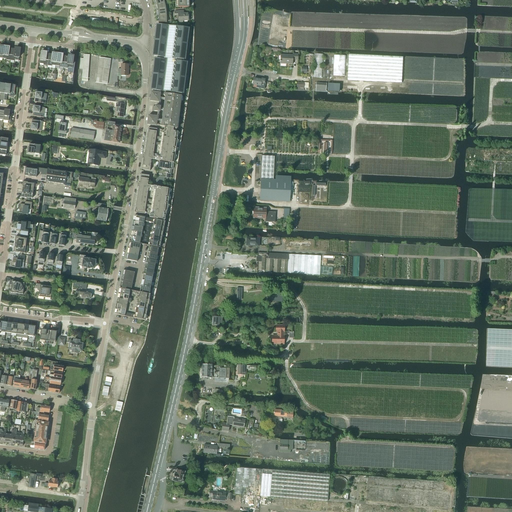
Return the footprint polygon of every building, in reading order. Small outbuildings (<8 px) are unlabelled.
[(183,24),(182,21),(188,21),(187,14),(181,14),(181,11),(175,12),(175,15),(178,15),(178,21),(179,21),(179,24),(183,24)] [(170,60),(166,92),(182,94),(186,62),(183,62),(187,28),(157,25),(155,37),(154,44),(153,56),(155,57),(155,58),(170,60)] [(4,47),(2,58),(6,59),(6,60),(10,61),(12,49),(9,49),(10,48),(7,48),(6,47),(5,47),(4,47)] [(12,49),(10,61),(14,61),(15,60),(18,61),(19,54),(22,49),(21,49),(20,49),(19,49),(18,49),(17,49),(14,49),(12,49)] [(43,65),(48,66),(49,54),(47,54),(47,53),(44,53),(44,52),(43,52),(42,52),(41,52),(40,52),(40,57),(39,64),(43,64),(43,65)] [(49,54),(48,66),(52,66),(52,65),(56,66),(57,54),(56,54),(55,54),(54,54),(52,54),(51,54),(49,54)] [(57,54),(56,66),(59,66),(59,67),(64,68),(65,56),(63,56),(63,55),(60,55),(59,54),(58,54),(57,54)] [(280,60),(280,61),(280,64),(292,64),(293,60),(298,60),(298,54),(293,54),(293,55),(280,55),(280,60)] [(80,69),(83,69),(82,78),(88,78),(89,55),(84,55),(83,59),(81,58),(80,69)] [(348,77),(348,80),(402,83),(403,57),(349,55),(348,77)] [(65,56),(64,68),(68,69),(67,73),(73,74),(75,62),(73,61),(75,57),(74,56),(73,56),(72,56),(71,56),(70,56),(68,56),(68,57),(65,56)] [(99,58),(96,80),(96,83),(107,84),(111,59),(99,58)] [(154,70),(153,78),(151,90),(166,92),(170,60),(155,58),(154,70)] [(117,74),(121,74),(121,75),(128,76),(128,72),(128,65),(128,64),(121,64),(121,69),(118,69),(117,74)] [(254,79),(252,85),(256,85),(256,88),(264,90),(265,84),(264,83),(265,80),(257,78),(257,80),(254,79)] [(316,83),(316,91),(327,92),(327,91),(326,91),(326,84),(316,83)] [(328,83),(327,91),(340,92),(340,84),(328,83)] [(11,85),(5,84),(3,99),(6,100),(7,94),(9,94),(9,95),(10,96),(10,97),(11,97),(12,97),(13,97),(14,96),(14,95),(14,94),(14,93),(15,87),(15,85),(11,85)] [(42,94),(42,93),(35,92),(34,99),(35,99),(34,102),(42,103),(42,104),(43,104),(43,103),(45,104),(46,94),(47,94),(42,94)] [(165,97),(164,99),(180,101),(181,96),(151,92),(150,101),(159,102),(160,95),(163,96),(165,97)] [(148,116),(147,125),(164,127),(176,128),(177,129),(180,101),(164,99),(161,124),(160,125),(156,124),(157,117),(148,116)] [(115,116),(123,117),(124,105),(117,104),(115,116)] [(33,113),(32,116),(40,117),(40,118),(41,118),(41,117),(44,118),(44,117),(43,117),(45,108),(40,107),(33,106),(33,113)] [(41,121),(40,121),(32,120),(31,124),(30,130),(42,131),(43,122),(41,121)] [(60,122),(58,133),(66,134),(67,131),(65,131),(66,123),(63,123),(63,120),(61,120),(61,122),(60,122)] [(93,121),(93,126),(96,128),(103,129),(104,123),(93,121)] [(106,126),(113,127),(112,131),(108,130),(121,132),(121,127),(115,126),(115,123),(107,121),(106,126)] [(157,129),(148,128),(144,155),(143,155),(142,159),(143,159),(141,170),(150,171),(151,160),(174,163),(175,156),(175,155),(177,140),(178,132),(176,132),(176,128),(164,127),(160,158),(153,157),(157,129)] [(72,128),(70,136),(78,138),(80,129),(72,128)] [(80,129),(78,138),(93,140),(94,132),(80,129)] [(0,146),(7,147),(8,139),(0,137),(0,146)] [(32,154),(32,153),(39,154),(40,146),(29,144),(29,149),(28,149),(27,154),(32,154)] [(106,153),(99,152),(99,151),(89,150),(89,152),(90,153),(88,164),(97,166),(98,158),(105,159),(106,153)] [(260,193),(260,200),(290,202),(291,181),(275,180),(273,180),(274,157),(262,156),(261,179),(260,188),(260,193)] [(167,163),(159,162),(157,177),(165,178),(166,173),(167,173),(167,174),(171,174),(171,169),(172,170),(173,164),(167,163)] [(25,168),(24,176),(36,178),(37,170),(25,168)] [(65,172),(63,172),(49,170),(49,169),(47,169),(46,175),(45,182),(47,183),(47,182),(63,184),(63,185),(64,185),(64,186),(70,187),(72,173),(67,172),(65,172)] [(149,176),(140,175),(139,184),(138,184),(137,187),(138,187),(134,213),(144,214),(148,189),(153,190),(154,190),(155,191),(151,215),(150,214),(149,218),(156,219),(155,220),(164,222),(164,220),(165,220),(166,212),(170,189),(147,186),(149,176)] [(88,188),(89,187),(94,188),(95,181),(95,179),(92,178),(92,180),(88,180),(89,179),(78,177),(77,187),(88,188)] [(23,182),(22,190),(33,191),(34,184),(23,182)] [(29,198),(32,199),(33,191),(22,190),(21,197),(26,198),(29,198)] [(44,197),(43,205),(53,206),(54,198),(44,197)] [(63,201),(63,202),(64,202),(63,208),(74,209),(75,203),(63,201)] [(20,204),(19,213),(27,214),(28,209),(31,209),(32,202),(26,202),(26,205),(20,204)] [(94,211),(94,213),(107,215),(107,213),(107,212),(108,212),(108,210),(107,209),(99,207),(98,212),(94,211)] [(253,208),(253,218),(261,218),(265,218),(265,219),(265,222),(275,223),(275,212),(266,212),(266,209),(265,209),(265,210),(262,210),(262,209),(254,208),(253,208)] [(76,212),(75,217),(75,219),(82,220),(82,218),(85,219),(86,213),(76,212)] [(107,218),(107,215),(94,213),(94,215),(98,216),(97,220),(105,222),(106,221),(107,220),(107,219),(106,218),(107,218)] [(153,223),(153,225),(164,227),(165,222),(149,219),(149,222),(153,223)] [(26,223),(18,222),(16,231),(22,232),(22,235),(19,234),(19,235),(28,236),(28,229),(29,229),(30,223),(26,222),(26,223)] [(39,231),(38,240),(41,241),(41,243),(42,243),(44,243),(47,244),(47,242),(48,236),(48,235),(48,233),(43,233),(43,231),(39,231)] [(50,244),(56,245),(56,243),(57,236),(57,235),(51,234),(52,233),(48,232),(48,233),(48,235),(51,235),(50,244)] [(57,236),(56,243),(59,243),(59,245),(60,246),(62,246),(65,246),(66,234),(60,233),(60,234),(57,234),(57,235),(57,236)] [(77,240),(77,243),(80,243),(85,244),(94,245),(95,237),(81,235),(81,234),(77,234),(77,239),(77,240)] [(16,237),(15,245),(26,246),(27,239),(16,237)] [(258,246),(258,242),(258,239),(246,238),(246,239),(245,240),(245,241),(246,242),(246,245),(247,246),(258,246)] [(129,243),(127,248),(139,251),(140,245),(129,243)] [(15,245),(14,252),(25,253),(26,246),(15,245)] [(127,248),(126,254),(138,256),(139,251),(127,248)] [(44,260),(45,253),(39,253),(39,257),(36,256),(35,263),(38,264),(37,265),(43,266),(44,265),(44,260)] [(287,260),(288,260),(288,254),(258,253),(257,270),(265,271),(265,255),(266,255),(266,259),(265,272),(272,273),(273,259),(274,259),(273,273),(279,273),(280,260),(281,260),(280,273),(287,273),(287,260)] [(53,262),(54,255),(48,254),(47,261),(44,260),(44,265),(47,265),(46,266),(52,267),(53,266),(53,262)] [(125,260),(137,262),(138,256),(126,254),(125,260)] [(321,256),(288,254),(288,260),(287,274),(320,275),(321,256)] [(61,267),(63,256),(57,255),(56,262),(53,262),(53,266),(61,267)] [(13,258),(12,267),(20,268),(21,263),(24,263),(25,257),(19,256),(19,259),(13,258)] [(94,266),(95,267),(95,266),(95,265),(96,265),(96,264),(96,263),(95,263),(95,260),(91,260),(91,259),(87,259),(84,259),(85,256),(80,256),(78,266),(82,266),(81,267),(86,268),(90,269),(90,268),(94,269),(94,266)] [(123,270),(122,276),(133,279),(134,273),(123,270)] [(122,276),(120,282),(132,284),(133,279),(122,276)] [(11,288),(10,293),(16,294),(18,282),(15,282),(15,281),(10,280),(9,285),(9,286),(10,287),(11,288)] [(18,282),(16,294),(22,295),(23,289),(24,289),(25,288),(26,287),(26,282),(21,282),(21,283),(18,282)] [(131,290),(131,289),(132,284),(120,282),(119,287),(131,290)] [(39,292),(38,297),(44,298),(46,286),(43,286),(43,285),(37,284),(37,289),(37,290),(38,291),(39,292)] [(46,286),(44,298),(50,298),(51,293),(52,293),(53,292),(54,291),(55,287),(49,286),(48,287),(46,286)] [(271,296),(271,302),(282,302),(282,294),(276,293),(276,296),(271,296)] [(118,294),(117,299),(118,299),(118,301),(119,301),(130,303),(131,299),(128,299),(129,296),(118,294)] [(115,309),(114,314),(129,318),(130,314),(126,313),(126,311),(115,309)] [(218,324),(221,324),(221,317),(212,317),(212,326),(218,326),(218,324)] [(272,336),(272,344),(284,344),(284,336),(283,336),(283,330),(284,330),(284,326),(276,325),(276,332),(277,332),(277,336),(272,336)] [(29,326),(27,339),(28,336),(33,337),(33,336),(35,337),(36,327),(29,326)] [(511,330),(488,329),(487,366),(511,367),(511,330)] [(47,341),(46,344),(47,344),(48,331),(41,330),(39,340),(47,341)] [(48,331),(47,344),(52,345),(52,342),(55,342),(56,332),(48,331)] [(79,343),(79,341),(73,340),(73,342),(69,342),(68,350),(72,350),(71,353),(77,354),(78,351),(81,352),(82,344),(79,343)] [(112,340),(104,383),(122,386),(130,343),(112,340)] [(233,358),(242,359),(243,347),(234,347),(233,358)] [(256,366),(238,365),(238,375),(246,375),(246,369),(256,369),(256,366)] [(49,384),(60,385),(61,380),(44,377),(44,379),(50,380),(49,384)] [(20,380),(19,388),(29,389),(30,382),(27,381),(27,378),(25,378),(25,381),(20,380)] [(39,383),(39,386),(44,387),(44,388),(48,388),(47,392),(53,393),(59,394),(60,387),(49,386),(49,385),(44,384),(39,383)] [(220,401),(221,397),(219,397),(220,391),(214,389),(212,399),(218,400),(220,401)] [(37,408),(36,412),(39,413),(43,413),(43,412),(49,413),(49,410),(50,410),(50,408),(50,407),(41,405),(40,408),(37,408)] [(274,416),(286,417),(286,418),(293,419),(293,412),(286,412),(287,411),(275,410),(274,416)] [(36,412),(36,415),(39,415),(38,421),(47,422),(48,421),(48,422),(48,421),(49,419),(48,419),(48,415),(46,415),(39,414),(39,413),(36,412)] [(222,424),(221,430),(228,431),(229,425),(232,425),(232,426),(244,428),(245,420),(234,419),(234,418),(228,417),(226,424),(222,424)] [(33,432),(32,443),(44,444),(45,443),(46,441),(46,440),(46,435),(47,434),(47,433),(47,432),(47,430),(47,429),(48,424),(47,423),(47,422),(38,421),(37,421),(36,425),(35,425),(34,430),(34,431),(33,432)] [(305,451),(305,441),(280,440),(279,453),(291,453),(291,450),(305,451)] [(26,442),(25,445),(34,446),(34,449),(44,450),(45,446),(45,445),(45,444),(44,444),(32,443),(26,442)] [(216,454),(217,449),(217,447),(219,447),(230,448),(230,445),(219,444),(218,447),(211,446),(210,447),(205,446),(205,445),(204,445),(203,453),(210,453),(216,453),(216,454)] [(236,467),(234,494),(241,495),(253,496),(256,496),(261,496),(269,497),(326,502),(328,476),(271,470),(236,467)] [(0,469),(0,479),(18,482),(20,472),(0,469)] [(182,482),(184,472),(174,470),(173,474),(172,473),(171,477),(173,478),(172,480),(182,483),(182,482)] [(30,474),(28,487),(34,488),(36,475),(30,474)] [(349,487),(350,485),(349,484),(349,482),(348,480),(347,479),(345,478),(344,477),(342,477),(340,477),(338,477),(337,478),(336,478),(335,479),(334,481),(333,482),(333,484),(332,485),(333,487),(333,489),(334,490),(335,492),(337,493),(338,493),(340,494),(341,494),(343,494),(344,493),(346,492),(347,491),(348,490),(349,488),(349,487)] [(58,482),(56,482),(57,480),(56,479),(52,478),(51,479),(51,481),(48,480),(48,484),(44,483),(44,486),(57,488),(57,486),(58,485),(58,483),(58,482)] [(225,493),(216,492),(216,491),(209,491),(209,496),(212,496),(212,499),(224,500),(225,499),(228,499),(228,500),(231,500),(232,493),(228,493),(228,494),(225,494),(225,493)]
